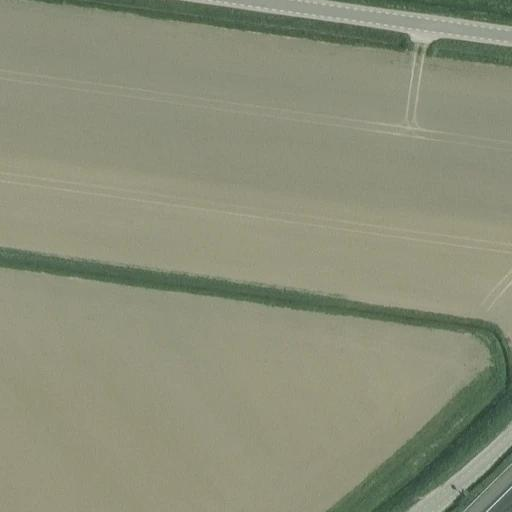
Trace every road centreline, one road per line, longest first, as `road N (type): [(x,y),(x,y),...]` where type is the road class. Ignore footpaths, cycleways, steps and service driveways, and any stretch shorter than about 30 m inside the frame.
road 1 (tertiary): [(511,38),(238,0)]
road 2 (unclassified): [(413,511),(511,429)]
